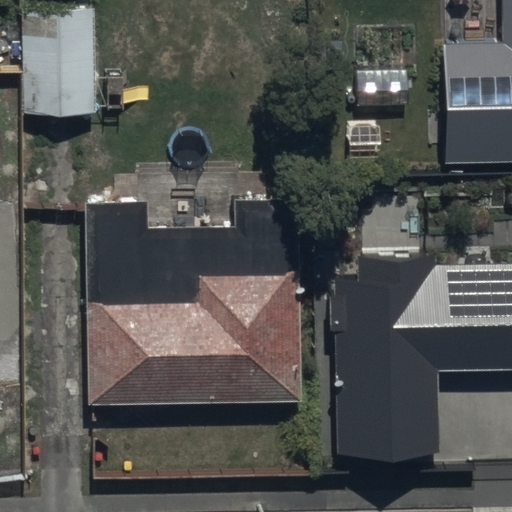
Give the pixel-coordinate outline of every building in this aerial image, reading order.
[(323,0),(324,3),(329,3),(329,25),(375,25),(375,14),(401,14),(400,0),(323,0)] [(511,0),(502,0),(503,42),(445,43),(447,162),(511,161),(511,0)] [(95,11),(23,11),(24,112),(96,111),(95,11)] [(366,122),(366,76),(316,75),(317,122),(366,122)] [(146,201),(83,202),(86,405),(302,403),(299,198),(233,199),(233,229),(146,230),(146,201)] [(511,264),(433,266),(432,250),(359,251),(359,280),(330,280),(333,455),(437,453),(436,370),(511,368),(511,264)]
